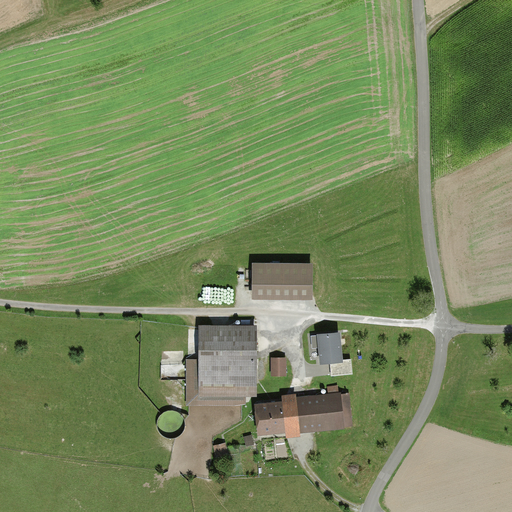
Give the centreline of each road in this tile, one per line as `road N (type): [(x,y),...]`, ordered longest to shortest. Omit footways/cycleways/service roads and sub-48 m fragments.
road 1 (unclassified): [(367,511),(438,364),(417,0)]
road 2 (track): [(0,301),(511,328)]
